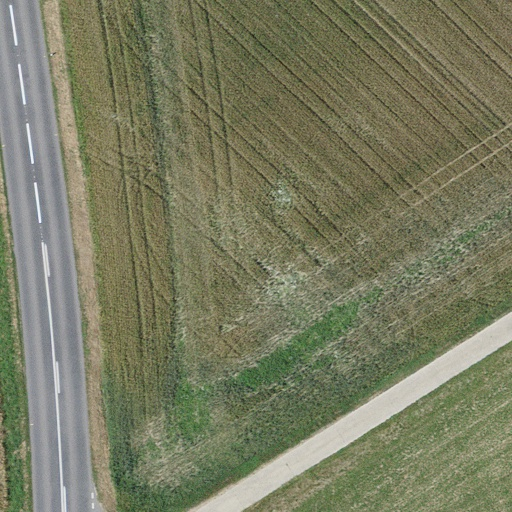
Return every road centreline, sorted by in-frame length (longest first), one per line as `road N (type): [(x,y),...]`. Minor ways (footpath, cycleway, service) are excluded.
road 1 (tertiary): [(8,0),(59,399),(64,511)]
road 2 (track): [(213,511),(511,323)]
